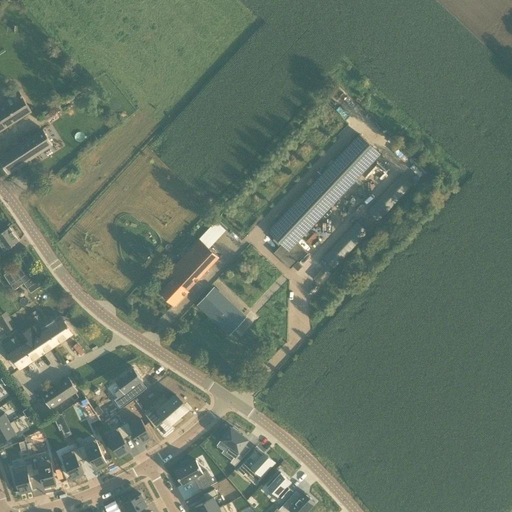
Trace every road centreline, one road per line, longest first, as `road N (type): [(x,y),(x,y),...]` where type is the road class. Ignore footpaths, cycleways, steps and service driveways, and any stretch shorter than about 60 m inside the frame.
road 1 (tertiary): [(228,397),(92,307),(0,187)]
road 2 (tertiary): [(355,511),(290,444),(228,397)]
road 3 (residential): [(27,511),(74,501),(149,464)]
